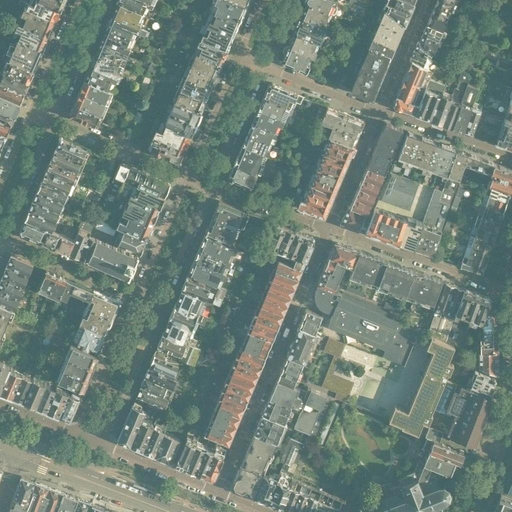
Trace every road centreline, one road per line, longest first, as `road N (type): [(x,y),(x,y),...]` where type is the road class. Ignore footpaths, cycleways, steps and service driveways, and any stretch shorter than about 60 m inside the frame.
road 1 (residential): [(328,228),(218,492)]
road 2 (residential): [(511,291),(328,228)]
road 3 (residential): [(136,294),(77,436)]
road 4 (residential): [(99,444),(159,304)]
road 5 (residential): [(0,236),(136,294)]
road 6 (residential): [(511,372),(463,511)]
road 7 (residential): [(53,116),(185,178)]
road 8 (residential): [(378,109),(511,156)]
road 9 (residential): [(239,55),(185,178)]
road 10 (residential): [(209,185),(261,64)]
road 11 (residential): [(0,236),(53,116)]
road 12 (residential): [(159,304),(209,185)]
road 13 (residential): [(328,228),(378,109)]
road 14 (residential): [(218,492),(99,444)]
road 15 (residential): [(53,116),(104,0)]
road 16 (residential): [(209,185),(328,228)]
road 17 (residential): [(185,178),(136,294)]
road 18 (residential): [(378,109),(261,64)]
